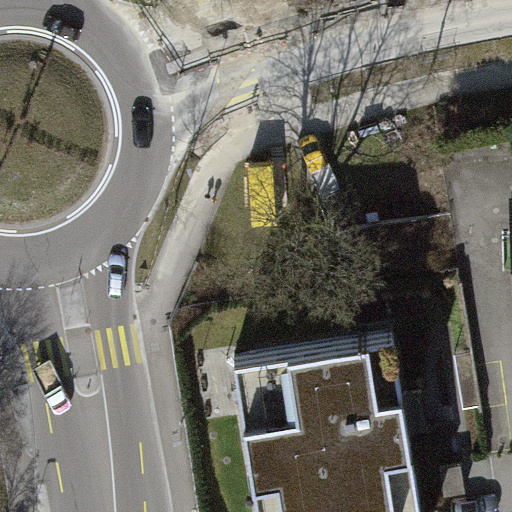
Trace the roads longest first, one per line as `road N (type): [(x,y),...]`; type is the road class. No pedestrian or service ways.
road 1 (residential): [(149,113),(349,54),(511,18)]
road 2 (secondary): [(112,511),(64,256)]
road 3 (residential): [(511,399),(472,198)]
road 4 (residential): [(295,0),(121,48)]
road 5 (secondary): [(64,256),(102,233),(131,199),(147,158),(149,113)]
